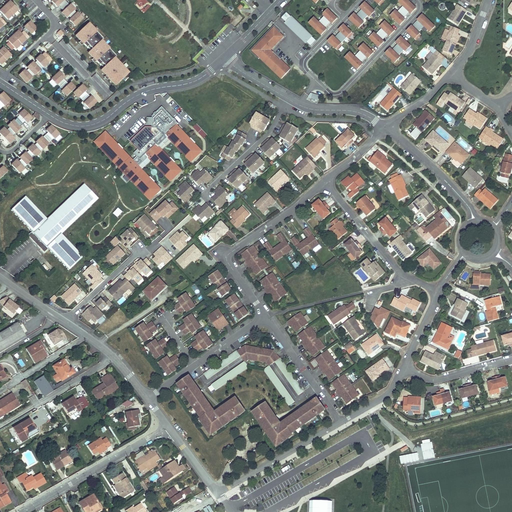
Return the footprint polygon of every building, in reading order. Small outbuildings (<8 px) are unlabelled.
[(63,1),(62,0),(53,0),(52,1),(50,3),(55,8),(57,7),(59,10),(65,4),(63,1)] [(139,0),(135,5),(143,12),(151,4),(146,0),(139,0)] [(396,10),(391,16),(401,25),(406,20),(404,18),(400,14),(406,8),(410,12),(412,14),(417,8),(408,0),(400,0),(399,2),(404,6),(398,12),(396,10)] [(10,2),(5,7),(13,15),(18,10),(10,2)] [(365,2),(360,7),(362,9),(366,13),(361,19),(356,14),(354,13),(349,18),(359,28),(364,22),(362,21),(368,15),(370,16),(375,11),(365,2)] [(69,6),(68,7),(65,4),(59,10),(62,12),(60,14),(66,19),(67,18),(73,12),(74,11),(69,6)] [(460,19),(463,14),(465,15),(467,11),(458,5),(448,19),(458,25),(461,20),(460,19)] [(5,7),(0,11),(8,20),(13,15),(5,7)] [(328,8),(323,14),(324,16),(319,22),(314,17),(309,22),(322,35),(327,29),(325,28),(320,23),(326,17),(331,22),(332,23),(338,18),(328,8)] [(410,12),(406,8),(400,14),(404,18),(410,12)] [(366,13),(362,9),(356,14),(361,19),(366,13)] [(82,20),(76,14),(75,15),(73,12),(67,18),(70,21),(68,22),(73,27),(82,20)] [(287,12),(281,17),(283,19),(285,17),(288,19),(286,22),(307,42),(311,46),(316,40),(312,36),(287,12)] [(414,24),(407,31),(417,40),(422,35),(419,32),(422,29),(426,33),(429,30),(431,32),(436,27),(423,14),(419,18),(425,23),(419,29),(414,24)] [(13,16),(10,21),(16,25),(19,20),(13,16)] [(320,23),(325,28),(331,22),(326,17),(320,23)] [(425,23),(419,18),(414,24),(419,29),(425,23)] [(29,21),(24,26),(32,34),(37,29),(29,21)] [(386,21),(381,27),(382,28),(377,34),(375,33),(370,38),(380,47),(385,42),(383,40),(378,36),(384,30),(389,34),(390,36),(396,31),(386,21)] [(286,22),(284,23),(306,43),(307,42),(286,22)] [(89,23),(85,27),(87,29),(89,27),(94,32),(96,31),(89,23)] [(344,24),(339,29),(340,31),(345,35),(339,41),(335,37),(333,35),(328,41),(337,50),(342,44),(341,43),(347,37),(348,38),(353,33),(344,24)] [(280,30),(275,26),(252,50),(282,78),(291,69),(280,59),(281,58),(274,51),(273,52),(270,50),(279,41),(278,40),(283,36),(281,33),(281,32),(280,30)] [(81,41),(79,43),(82,46),(84,44),(87,48),(89,46),(93,49),(98,44),(102,40),(104,39),(96,31),(94,32),(89,27),(87,29),(85,27),(76,35),(81,41)] [(458,35),(461,30),(460,30),(452,27),(450,31),(458,35)] [(389,34),(384,30),(378,36),(383,40),(389,34)] [(19,31),(13,36),(21,44),(26,39),(19,31)] [(345,35),(340,31),(335,37),(339,41),(345,35)] [(452,55),(456,45),(454,44),(458,35),(450,31),(446,41),(447,41),(443,51),(452,55)] [(8,41),(9,42),(6,45),(11,50),(14,47),(16,49),(21,44),(13,36),(8,41)] [(402,37),(397,42),(398,44),(403,48),(397,54),(393,50),(391,48),(386,53),(396,63),(401,57),(399,56),(405,50),(407,51),(412,46),(402,37)] [(98,44),(99,46),(102,44),(107,50),(109,48),(102,40),(98,44)] [(94,58),(92,60),(94,63),(96,61),(100,65),(102,63),(105,66),(110,62),(114,58),(116,56),(109,48),(107,50),(102,44),(99,46),(98,44),(93,49),(91,50),(89,53),(94,58)] [(364,44),(359,49),(361,51),(355,57),(351,52),(345,57),(358,70),(363,64),(362,63),(357,58),(363,52),(367,57),(369,58),(374,53),(364,44)] [(403,48),(398,44),(393,50),(397,54),(403,48)] [(442,60),(445,57),(438,51),(432,46),(429,49),(432,51),(431,52),(434,54),(423,67),(432,74),(436,69),(435,68),(439,63),(441,64),(443,61),(442,60)] [(4,48),(0,51),(0,53),(6,60),(11,55),(4,48)] [(367,57),(363,52),(357,58),(362,63),(367,57)] [(41,55),(36,60),(37,61),(42,67),(43,68),(49,62),(48,61),(51,59),(45,53),(42,56),(41,55)] [(110,62),(112,64),(114,62),(120,67),(122,66),(114,58),(110,62)] [(34,63),(33,62),(27,67),(29,69),(34,74),(35,75),(41,70),(40,69),(42,67),(37,61),(34,63)] [(122,66),(120,67),(114,62),(112,64),(110,62),(105,66),(104,68),(101,70),(107,76),(105,78),(107,81),(109,79),(113,83),(114,82),(115,81),(118,84),(129,73),(122,66)] [(25,70),(19,75),(27,83),(32,78),(32,77),(34,74),(29,69),(26,71),(25,70)] [(60,72),(52,79),(57,85),(58,84),(60,87),(66,81),(63,79),(65,77),(60,72)] [(419,85),(422,82),(412,74),(400,87),(410,95),(414,90),(413,89),(413,88),(417,83),(419,85)] [(70,83),(69,84),(66,81),(60,87),(63,89),(62,90),(67,96),(75,88),(70,83)] [(74,92),(79,98),(80,97),(82,100),(88,94),(85,92),(87,90),(82,85),(74,92)] [(388,111),(402,94),(394,88),(380,105),(388,111)] [(0,95),(0,106),(2,108),(4,105),(5,106),(11,101),(3,93),(0,95)] [(459,112),(465,103),(462,100),(461,101),(455,98),(456,97),(451,93),(444,102),(459,112)] [(92,96),(91,97),(88,94),(82,100),(85,102),(84,103),(89,109),(97,101),(92,96)] [(179,124),(162,107),(153,116),(153,118),(152,128),(146,127),(131,142),(138,150),(134,154),(137,157),(133,161),(123,150),(124,149),(119,144),(118,145),(111,137),(104,144),(103,142),(110,136),(106,132),(95,142),(120,168),(125,173),(124,173),(126,175),(127,175),(131,180),(150,200),(155,196),(154,195),(156,193),(157,194),(161,190),(154,183),(155,182),(151,177),(150,178),(139,167),(149,158),(171,181),(175,177),(174,176),(177,174),(178,175),(182,171),(175,163),(176,162),(171,158),(170,159),(159,147),(168,138),(191,162),(196,158),(195,157),(197,155),(198,156),(202,152),(195,144),(196,143),(191,138),(190,139),(177,125),(179,124)] [(480,116),(477,114),(470,109),(464,118),(467,120),(474,125),(481,129),(488,119),(481,114),(480,116)] [(19,115),(20,116),(17,118),(23,124),(25,122),(27,123),(32,118),(24,110),(19,115)] [(434,118),(426,111),(419,119),(418,119),(417,121),(413,125),(422,133),(434,118)] [(258,114),(255,115),(250,123),(253,125),(252,128),(256,130),(263,117),(258,114)] [(269,123),(268,119),(263,117),(256,130),(259,132),(261,130),(263,131),(264,131),(269,123)] [(14,121),(13,120),(8,125),(10,128),(16,134),(21,128),(20,127),(23,124),(17,118),(14,121)] [(153,118),(148,118),(148,123),(129,140),(131,142),(146,127),(152,128),(153,118)] [(286,126),(283,125),(281,129),(295,136),(297,131),(297,128),(288,123),(287,124),(286,126)] [(193,128),(203,139),(207,135),(197,124),(193,128)] [(46,131),(48,132),(45,135),(51,141),(53,138),(54,139),(60,134),(52,126),(46,131)] [(494,131),(490,128),(490,129),(487,127),(480,137),(483,139),(492,145),(498,149),(499,147),(502,144),(504,140),(498,136),(497,138),(495,137),(496,135),(493,132),(494,131)] [(5,132),(2,130),(0,132),(0,134),(7,141),(10,139),(12,141),(15,139),(13,137),(16,134),(10,128),(7,131),(5,132)] [(281,129),(279,133),(282,134),(280,136),(280,137),(288,142),(292,141),(295,136),(281,129)] [(353,142),(351,140),(355,137),(348,130),(342,136),(336,142),(342,149),(346,145),(348,147),(350,145),(353,142)] [(237,135),(238,135),(234,142),(241,146),(242,146),(246,140),(245,139),(247,136),(239,131),(237,135)] [(448,144),(433,131),(425,140),(432,146),(434,145),(441,152),(448,144)] [(42,138),(41,137),(36,142),(37,143),(43,149),(49,144),(48,143),(51,141),(45,135),(42,138)] [(110,136),(103,142),(104,144),(111,137),(110,136)] [(319,151),(325,146),(324,145),(326,142),(321,136),(318,139),(317,138),(306,149),(313,157),(319,151)] [(280,149),(280,146),(273,138),(272,139),(270,141),(268,139),(265,142),(275,153),(280,149)] [(233,141),(229,148),(236,152),(237,152),(241,146),(234,142),(233,141)] [(268,157),(271,157),(275,153),(265,142),(262,145),(264,147),(262,149),(261,149),(268,157)] [(470,155),(462,148),(455,142),(446,152),(449,155),(451,153),(454,156),(453,156),(455,158),(454,159),(453,161),(453,163),(457,166),(459,166),(461,163),(462,164),(470,155)] [(34,145),(33,144),(28,149),(29,150),(34,156),(35,157),(41,152),(40,151),(43,149),(37,143),(34,145)] [(224,154),(223,153),(221,157),(229,161),(231,158),(232,158),(236,152),(229,148),(228,147),(224,154)] [(26,153),(25,152),(20,157),(21,159),(27,165),(33,160),(32,159),(34,156),(29,150),(26,153)] [(393,165),(386,159),(384,158),(385,157),(378,151),(374,155),(371,159),(370,161),(385,174),(393,165)] [(263,165),(263,161),(256,154),(254,156),(252,154),(249,157),(259,168),(263,165)] [(251,172),(255,172),(259,168),(249,157),(245,160),(247,162),(245,164),(245,165),(251,172)] [(317,166),(308,157),(305,159),(293,171),(300,179),(306,174),(310,170),(312,171),(312,172),(314,169),(317,166)] [(510,175),(511,167),(511,163),(511,159),(504,158),(501,173),(503,173),(509,175),(510,175)] [(18,161),(17,160),(12,165),(20,173),(25,168),(24,167),(27,165),(21,159),(18,161)] [(484,179),(477,174),(470,168),(462,177),(467,181),(468,181),(469,180),(473,184),(472,186),(475,189),(484,179)] [(201,173),(198,170),(191,177),(199,186),(204,181),(205,180),(208,182),(213,178),(205,169),(201,173)] [(247,180),(247,176),(240,169),(239,170),(237,172),(235,170),(232,173),(243,184),(247,180)] [(286,182),(290,179),(281,170),(268,182),(276,190),(280,186),(285,181),(286,182)] [(235,188),(238,188),(243,184),(232,173),(229,176),(231,178),(229,179),(228,180),(235,188)] [(357,188),(365,182),(357,173),(351,178),(350,178),(343,184),(346,188),(347,188),(348,187),(350,189),(352,192),(348,195),(351,198),(355,195),(359,192),(359,191),(357,188)] [(408,196),(404,186),(401,180),(403,179),(401,176),(401,175),(389,180),(393,190),(398,199),(398,200),(408,196)] [(350,178),(349,176),(341,182),(343,184),(350,178)] [(179,188),(181,191),(177,195),(185,204),(190,199),(188,196),(194,190),(186,181),(179,188)] [(61,234),(98,198),(84,184),(48,220),(25,196),(11,210),(32,231),(28,235),(34,242),(37,240),(40,243),(37,245),(44,253),(48,249),(69,270),(83,256),(61,234)] [(215,191),(218,193),(212,199),(220,208),(227,201),(225,198),(229,194),(221,186),(215,191)] [(498,200),(485,189),(483,192),(478,197),(481,201),(482,199),(487,204),(486,205),(491,209),(498,200)] [(276,201),(268,192),(254,204),(261,212),(266,208),(271,203),(272,205),(276,201)] [(434,211),(428,203),(422,195),(412,203),(408,206),(411,210),(415,207),(420,213),(421,211),(426,218),(434,211)] [(376,209),(365,196),(357,203),(367,216),(376,209)] [(331,213),(327,209),(330,207),(328,204),(325,202),(323,203),(320,200),(312,206),(318,212),(323,219),(331,213)] [(150,215),(156,222),(162,216),(163,218),(165,216),(173,209),(169,205),(166,202),(157,210),(156,210),(150,215)] [(201,220),(205,216),(208,219),(215,212),(212,209),(207,204),(202,208),(200,210),(198,207),(193,212),(201,220)] [(173,209),(165,216),(168,219),(178,209),(176,206),(173,209)] [(250,214),(242,206),(231,216),(233,219),(230,222),(237,229),(240,226),(239,224),(245,219),(250,214)] [(119,207),(113,213),(118,218),(123,212),(119,207)] [(220,213),(215,207),(212,209),(215,212),(218,216),(220,213)] [(434,239),(448,228),(451,226),(447,222),(442,215),(439,212),(434,216),(437,219),(423,230),(422,231),(428,238),(431,235),(434,239)] [(133,225),(138,230),(141,228),(144,231),(145,230),(149,235),(156,228),(144,215),(133,225)] [(390,237),(398,231),(397,231),(392,224),(386,218),(379,224),(382,228),(380,230),(382,232),(385,235),(387,234),(390,237)] [(348,232),(343,227),(342,228),(338,223),(339,222),(337,219),(331,223),(333,227),(329,230),(333,234),(336,238),(338,240),(348,232)] [(229,230),(222,222),(209,233),(216,241),(221,237),(220,236),(222,234),(223,235),(229,230)] [(314,238),(307,228),(304,230),(309,238),(300,244),(295,237),(291,239),(299,249),(300,251),(303,255),(319,244),(316,240),(314,238)] [(120,243),(126,249),(129,246),(128,245),(131,243),(135,239),(133,238),(136,235),(131,229),(121,238),(123,240),(120,242),(120,243)] [(180,234),(178,232),(169,240),(180,251),(186,245),(184,242),(189,238),(183,232),(180,234)] [(268,242),(264,244),(271,254),(273,256),(276,261),(292,249),(289,245),(287,243),(280,233),(277,236),(282,243),(273,249),(268,242)] [(406,244),(402,240),(403,239),(400,235),(391,244),(393,246),(404,260),(412,253),(410,249),(406,244)] [(111,243),(115,248),(120,243),(120,242),(116,238),(111,243)] [(362,247),(360,244),(358,241),(355,243),(352,239),(345,245),(351,252),(356,259),(363,253),(360,249),(362,247)] [(391,245),(388,247),(393,257),(396,255),(391,245)] [(265,269),(267,267),(253,246),(250,248),(249,249),(242,254),(246,261),(245,262),(250,269),(251,268),(256,275),(263,270),(265,269)] [(125,255),(118,247),(106,258),(113,266),(125,255)] [(154,255),(156,257),(153,260),(159,265),(164,261),(166,264),(173,258),(162,247),(154,255)] [(192,261),(197,256),(199,257),(203,254),(197,248),(194,251),(191,247),(176,261),(183,269),(192,261)] [(441,263),(430,249),(418,259),(424,266),(428,262),(430,261),(431,263),(430,264),(434,269),(441,263)] [(381,271),(382,269),(379,265),(377,267),(377,266),(374,263),(371,264),(368,259),(361,265),(362,266),(369,274),(371,273),(376,279),(377,280),(384,274),(383,274),(381,271)] [(296,269),(301,265),(298,260),(292,264),(296,269)] [(143,261),(140,264),(138,262),(132,267),(138,272),(141,270),(142,272),(146,276),(149,273),(148,272),(151,270),(147,266),(143,262),(143,261)] [(92,265),(83,273),(94,284),(91,287),(94,290),(104,281),(98,275),(100,273),(92,265)] [(130,270),(131,271),(129,274),(132,278),(137,283),(140,280),(141,281),(143,278),(139,274),(138,272),(132,267),(130,270)] [(218,271),(209,277),(223,296),(231,290),(227,284),(225,285),(220,279),(222,278),(218,271)] [(128,273),(124,276),(127,279),(129,281),(132,278),(129,274),(128,273)] [(270,295),(275,302),(282,297),(284,296),(287,294),(272,273),(269,275),(268,276),(261,281),(266,288),(264,289),(269,296),(270,295)] [(491,285),(491,275),(482,274),(481,274),(474,274),(473,284),(470,284),(470,289),(480,290),(480,285),(491,285)] [(157,295),(166,287),(158,278),(144,292),(152,301),(157,295)] [(121,282),(120,281),(109,292),(117,301),(129,289),(131,291),(135,288),(129,281),(127,279),(124,283),(122,281),(121,282)] [(82,292),(75,284),(61,297),(69,305),(82,292)] [(179,314),(185,309),(187,312),(188,312),(190,310),(195,307),(186,294),(181,297),(179,299),(178,299),(180,302),(174,307),(179,314)] [(226,301),(240,320),(248,314),(244,308),(242,309),(237,303),(239,301),(235,295),(226,301)] [(0,302),(4,307),(9,300),(7,296),(0,300),(0,302)] [(416,312),(421,303),(413,299),(412,301),(411,302),(405,299),(406,297),(402,296),(399,300),(395,298),(391,305),(404,311),(406,307),(416,312)] [(102,299),(96,304),(102,311),(108,305),(109,307),(112,304),(106,297),(103,300),(102,299)] [(498,319),(495,307),(502,305),(500,297),(484,301),(485,305),(487,305),(488,308),(489,308),(489,311),(487,311),(487,312),(485,312),(488,322),(498,319)] [(464,311),(468,303),(467,303),(466,302),(460,299),(458,298),(458,299),(455,306),(456,307),(455,308),(456,309),(455,310),(454,310),(452,315),(461,320),(466,311),(464,311)] [(9,300),(4,307),(13,314),(19,308),(9,300)] [(352,303),(346,307),(349,311),(355,307),(352,303)] [(104,315),(99,309),(96,312),(91,306),(82,315),(89,322),(92,319),(96,323),(104,315)] [(333,325),(350,313),(349,311),(346,307),(345,306),(342,308),(341,307),(328,317),(333,325)] [(218,309),(208,317),(218,331),(224,327),(222,325),(227,322),(218,309)] [(300,313),(287,322),(290,326),(291,325),(296,331),(303,326),(305,325),(308,323),(300,313)] [(201,328),(192,315),(187,318),(185,319),(184,320),(186,323),(180,328),(185,335),(191,330),(193,333),(194,333),(196,331),(201,328)] [(404,337),(410,326),(402,322),(402,323),(392,318),(385,333),(394,338),(397,333),(404,337)] [(353,322),(351,319),(343,324),(355,340),(365,333),(362,330),(361,330),(358,326),(357,325),(358,324),(356,320),(355,320),(353,322)] [(157,329),(152,322),(146,327),(144,324),(143,324),(141,326),(136,329),(145,342),(150,339),(152,338),(153,337),(151,334),(157,329)] [(0,352),(26,337),(18,323),(0,333),(0,352)] [(447,339),(452,328),(442,323),(438,332),(439,333),(437,339),(436,339),(435,338),(433,342),(443,347),(448,349),(452,342),(447,339)] [(306,330),(299,335),(304,342),(302,343),(307,350),(308,349),(313,355),(320,350),(322,349),(325,347),(310,327),(307,329),(306,330)] [(48,335),(54,344),(61,340),(62,340),(66,338),(62,331),(59,329),(48,335)] [(213,344),(203,331),(198,335),(197,336),(196,337),(198,340),(192,344),(196,351),(203,347),(205,350),(206,349),(207,348),(213,344)] [(511,333),(510,334),(502,336),(504,346),(509,344),(510,347),(511,345),(511,333)] [(369,355),(384,344),(377,334),(362,345),(369,355)] [(162,350),(169,346),(164,339),(158,343),(155,340),(154,341),(153,342),(148,346),(157,359),(162,355),(164,354),(165,353),(162,350)] [(496,350),(494,341),(493,341),(471,347),(472,350),(474,357),(496,350)] [(44,352),(43,349),(44,349),(40,342),(27,349),(35,363),(47,356),(44,352)] [(344,347),(347,350),(354,346),(351,342),(344,347)] [(273,351),(246,346),(245,351),(246,352),(241,355),(241,356),(245,361),(245,362),(248,359),(267,363),(269,366),(275,362),(276,361),(272,356),(273,356),(273,351)] [(204,374),(208,379),(241,356),(241,355),(239,352),(238,352),(237,350),(204,374)] [(323,354),(316,359),(321,366),(319,367),(324,374),(325,373),(330,379),(337,375),(339,373),(342,371),(327,351),(324,353),(323,354)] [(437,367),(441,358),(443,359),(445,356),(435,351),(433,355),(426,351),(420,361),(425,364),(426,362),(437,367)] [(159,363),(169,376),(174,372),(175,371),(176,370),(174,367),(181,362),(176,356),(169,360),(167,357),(166,358),(165,359),(159,363)] [(304,391),(281,358),(279,359),(276,361),(275,362),(299,395),(304,391)] [(437,367),(426,362),(425,364),(438,370),(438,369),(443,359),(441,358),(437,367)] [(69,370),(63,360),(53,366),(57,372),(60,377),(62,380),(74,373),(72,368),(69,370)] [(220,377),(241,362),(240,360),(218,375),(220,377)] [(245,362),(245,361),(211,385),(209,387),(213,393),(249,367),(245,362)] [(387,371),(390,369),(385,362),(382,364),(381,364),(378,363),(366,371),(373,381),(380,376),(379,375),(378,373),(380,372),(383,372),(386,370),(387,371)] [(269,366),(264,370),(289,406),(295,402),(293,399),(269,366)] [(111,392),(109,391),(114,388),(110,382),(112,381),(113,380),(110,373),(101,378),(104,383),(104,384),(100,386),(100,385),(99,385),(91,390),(96,398),(100,396),(100,397),(100,398),(105,395),(106,396),(111,393),(111,392)] [(199,385),(197,387),(201,393),(204,390),(208,388),(211,393),(213,393),(209,387),(211,385),(208,379),(204,374),(198,378),(202,383),(199,385)] [(340,378),(333,383),(338,390),(336,391),(341,398),(342,397),(347,403),(354,399),(356,397),(359,395),(344,375),(341,377),(340,378)] [(44,376),(34,381),(44,397),(53,391),(44,376)] [(182,380),(177,384),(201,418),(205,424),(209,429),(211,432),(223,424),(229,420),(234,416),(239,413),(244,409),(236,397),(214,413),(210,407),(211,407),(201,393),(197,387),(189,376),(183,380),(182,380)] [(508,386),(506,378),(505,377),(500,378),(500,376),(496,377),(492,377),(492,378),(493,380),(488,382),(491,391),(499,388),(508,386)] [(118,389),(113,380),(112,381),(110,382),(114,388),(109,391),(111,392),(111,393),(118,389)] [(479,394),(476,385),(471,386),(471,384),(467,385),(464,386),(464,388),(459,390),(462,399),(470,396),(479,394)] [(298,406),(300,410),(306,406),(304,403),(302,400),(308,396),(304,391),(299,395),(293,399),(295,402),(289,406),(290,407),(296,403),(298,406)] [(444,404),(453,401),(450,392),(445,393),(444,391),(440,392),(437,393),(438,396),(433,397),(435,406),(444,404)] [(19,405),(12,393),(0,400),(0,401),(2,402),(2,403),(0,403),(0,414),(6,411),(7,412),(19,405)] [(82,409),(74,396),(62,403),(68,413),(76,408),(78,411),(78,412),(82,409)] [(421,413),(422,398),(414,397),(414,399),(409,398),(408,398),(404,398),(403,410),(415,411),(414,413),(421,413)] [(266,403),(254,411),(258,416),(261,421),(265,426),(269,432),(277,444),(281,441),(286,438),(291,434),(326,410),(322,404),(317,398),(306,406),(300,410),(286,420),(287,420),(281,424),(266,403)] [(130,399),(123,403),(126,408),(132,404),(130,399)] [(109,414),(123,405),(122,404),(122,403),(108,412),(108,413),(109,414)] [(138,420),(137,415),(137,414),(140,414),(139,410),(126,412),(128,422),(129,427),(136,426),(139,426),(138,420)] [(25,434),(35,428),(29,418),(14,428),(22,442),(27,438),(25,434)] [(211,432),(209,429),(208,430),(211,435),(225,426),(223,424),(211,432)] [(27,438),(37,432),(35,428),(25,434),(27,438)] [(277,444),(269,432),(267,433),(277,447),(282,443),(281,441),(277,444)] [(98,451),(106,446),(107,447),(111,445),(106,438),(102,441),(101,438),(88,446),(93,454),(98,451)] [(434,458),(432,440),(421,441),(423,459),(434,458)] [(63,464),(70,459),(71,459),(66,450),(57,454),(57,455),(50,460),(56,470),(64,466),(62,464),(63,464)] [(155,450),(152,452),(150,454),(145,457),(144,456),(143,456),(141,453),(134,457),(136,461),(135,462),(141,472),(147,468),(156,462),(161,459),(155,450)] [(417,452),(399,457),(401,465),(419,460),(417,452)] [(175,460),(162,469),(166,475),(164,477),(159,480),(161,485),(167,481),(180,473),(177,468),(180,467),(179,467),(175,460)] [(158,465),(156,462),(147,468),(148,471),(158,465)] [(179,467),(180,467),(177,468),(180,473),(186,469),(183,464),(179,467)] [(46,482),(41,474),(32,478),(31,476),(28,478),(26,473),(17,478),(20,483),(22,482),(27,490),(33,486),(35,485),(36,485),(37,487),(46,482)] [(132,487),(124,473),(112,479),(115,484),(121,493),(121,494),(120,495),(122,498),(130,493),(128,490),(132,487)] [(149,490),(144,481),(141,483),(146,492),(149,490)] [(8,491),(4,484),(1,485),(0,483),(0,507),(11,502),(6,493),(8,491)] [(189,488),(183,491),(180,493),(179,494),(174,487),(166,492),(175,504),(183,498),(186,497),(188,500),(194,496),(193,494),(192,493),(189,488)] [(98,507),(96,503),(97,502),(93,495),(80,503),(84,511),(92,511),(98,508),(98,507)] [(310,500),(309,511),(331,511),(332,501),(310,500)] [(96,503),(98,507),(98,508),(92,511),(95,511),(101,508),(103,507),(100,502),(98,503),(97,502),(96,503)] [(146,511),(147,511),(141,503),(134,508),(127,511),(146,511)]
